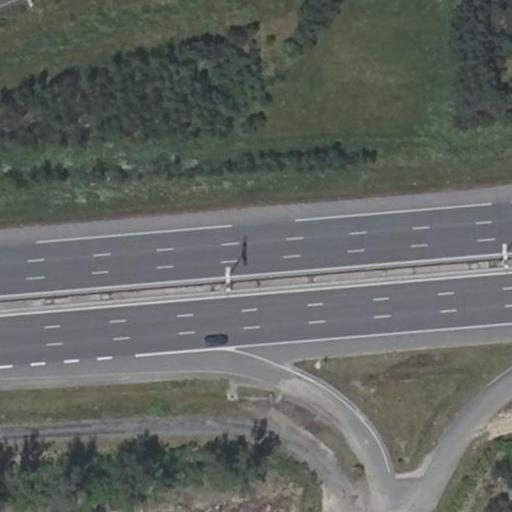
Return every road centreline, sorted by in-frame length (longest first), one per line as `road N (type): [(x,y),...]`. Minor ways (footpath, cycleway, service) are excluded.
road 1 (motorway): [(0,361),(177,357),(261,365),(330,400),(368,446),(398,502),(463,418),(511,384)]
road 2 (motorway): [(0,342),(511,298)]
road 3 (motorway): [(511,224),(0,266)]
